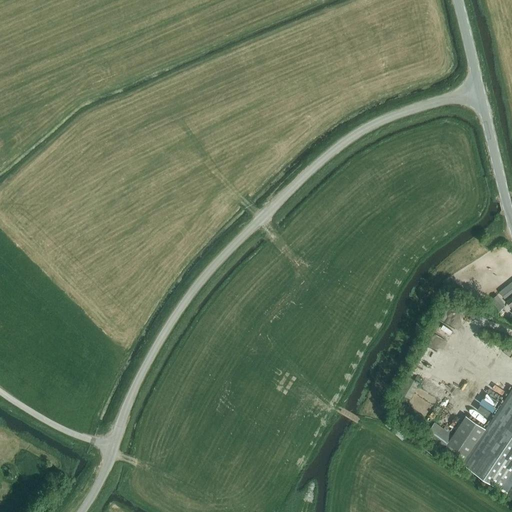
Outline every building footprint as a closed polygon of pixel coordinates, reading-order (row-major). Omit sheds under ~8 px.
[(511,281),(499,292),(504,299),(511,292),(511,281)] [(511,310),(497,294),(490,300),(504,316),(511,310)] [(410,399),(420,383),(409,376),(399,392),(410,399)] [(465,462),(487,429),(466,415),(453,434),(434,422),(424,437),(443,449),(444,448),(465,462)] [(511,442),(488,479),(511,495),(511,442)]
